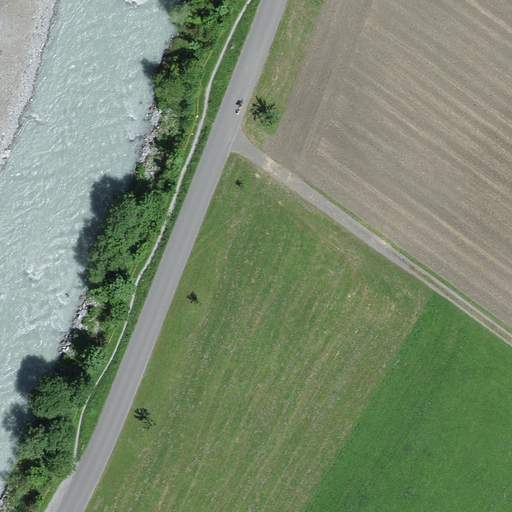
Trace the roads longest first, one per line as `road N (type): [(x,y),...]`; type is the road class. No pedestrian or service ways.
road 1 (unclassified): [(69,511),(103,444),(272,0)]
road 2 (unknown): [(511,341),(223,135)]
